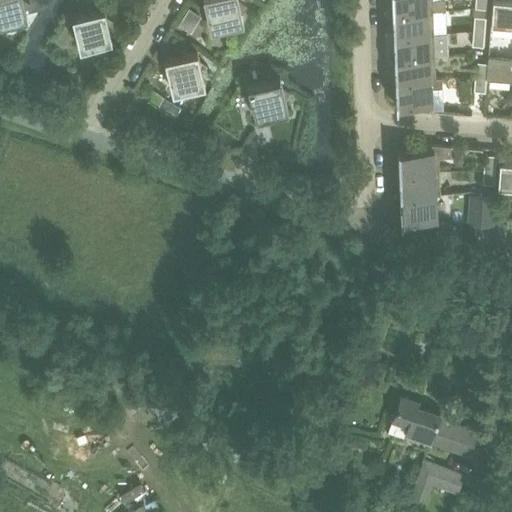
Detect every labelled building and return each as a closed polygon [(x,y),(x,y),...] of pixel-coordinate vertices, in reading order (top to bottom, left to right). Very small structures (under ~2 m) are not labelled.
[(43,0),(0,0),(0,21),(27,16),(26,12),(39,9),(43,0)] [(244,20),(241,10),(246,2),(241,0),(204,0),(211,27),(244,20)] [(391,0),(392,11),(445,9),(444,0),(391,0)] [(475,0),(475,8),(486,8),(486,0),(475,0)] [(511,0),(492,0),(491,23),(511,24),(511,0)] [(105,6),(93,9),(86,4),(81,11),(72,14),(79,47),(112,39),(105,6)] [(445,9),(392,11),(393,33),(434,32),(433,10),(445,9)] [(474,16),(473,30),(484,31),(485,17),(474,16)] [(484,31),(473,30),(472,45),(483,46),(484,31)] [(393,33),(394,56),(435,55),(434,32),(393,33)] [(205,82),(203,72),(207,65),(200,60),(197,49),(164,57),(172,90),(205,82)] [(435,55),(394,56),(395,79),(436,77),(435,55)] [(511,57),(488,56),(486,78),(511,80),(511,57)] [(476,61),(475,76),(486,77),(487,62),(476,61)] [(280,76),(277,77),(247,84),(255,117),(288,109),(286,99),(290,92),(283,87),(280,76)] [(486,77),(475,76),(474,90),(485,91),(486,77)] [(442,77),(436,77),(395,79),(396,104),(397,104),(397,103),(416,102),(417,108),(432,109),(431,87),(442,87),(442,77)] [(149,100),(157,105),(162,95),(154,91),(149,100)] [(398,172),(439,170),(439,156),(451,156),(450,144),(406,141),(407,148),(399,148),(399,147),(397,147),(398,172)] [(484,168),(495,169),(496,155),(485,154),(484,168)] [(511,161),(500,161),(498,186),(511,187),(511,161)] [(495,169),(484,168),(483,183),(494,184),(495,169)] [(398,172),(399,194),(440,193),(439,170),(398,172)] [(402,221),(401,219),(410,222),(410,221),(410,218),(421,217),(421,225),(421,226),(437,231),(435,194),(440,194),(440,193),(399,194),(400,221),(402,221)] [(492,196),(472,195),(470,223),(490,224),(492,196)] [(496,220),(495,233),(506,233),(507,220),(496,220)] [(192,379),(150,402),(160,421),(201,399),(192,379)] [(392,417),(388,430),(403,436),(405,430),(430,439),(448,446),(468,453),(473,439),(476,430),(456,423),(438,416),(439,411),(416,403),(418,399),(401,393),(392,417)] [(464,473),(425,460),(411,500),(423,505),(432,481),(459,491),(464,473)] [(126,511),(148,511),(143,502),(126,511)]
